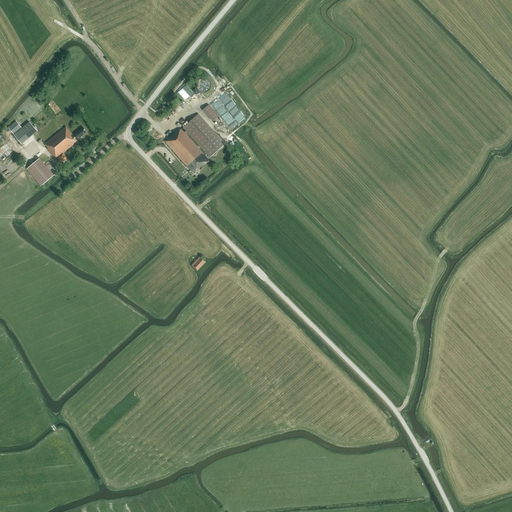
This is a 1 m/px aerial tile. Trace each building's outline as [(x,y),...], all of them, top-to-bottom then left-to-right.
[(213,121),(219,116),(209,105),(203,110),(213,121)] [(225,144),(198,114),(183,127),(182,129),(181,129),(177,132),(176,131),(173,134),(170,131),(166,135),(169,138),(165,142),(187,167),(188,166),(194,174),(195,174),(200,169),(200,170),(204,166),(209,161),(209,160),(184,131),(185,130),(210,157),(225,144)] [(232,130),(238,125),(235,120),(228,125),(232,130)] [(14,135),(22,128),(16,121),(8,128),(14,135)] [(37,131),(29,122),(22,128),(14,135),(22,144),(37,131)] [(77,140),(87,132),(83,127),(73,136),(66,127),(45,144),(48,148),(47,148),(56,159),(57,158),(61,163),(67,157),(63,153),(75,143),(77,141),(77,140)] [(54,175),(39,158),(26,169),(41,186),(54,175)] [(197,271),(206,262),(200,256),(192,265),(197,271)]
